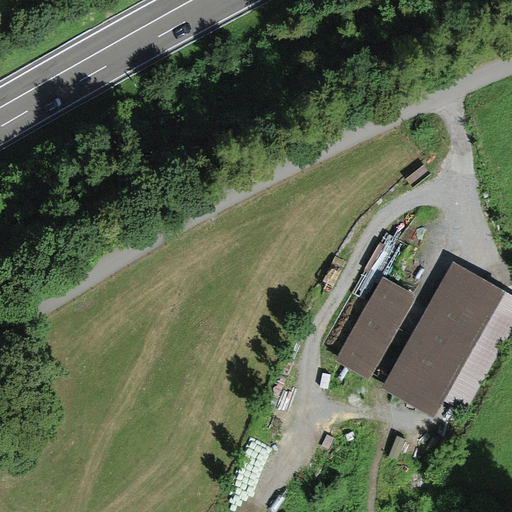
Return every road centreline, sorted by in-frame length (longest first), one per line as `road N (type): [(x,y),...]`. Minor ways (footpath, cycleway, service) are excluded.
road 1 (unclassified): [(0,334),(239,185),(511,70)]
road 2 (trunk): [(0,119),(217,0)]
